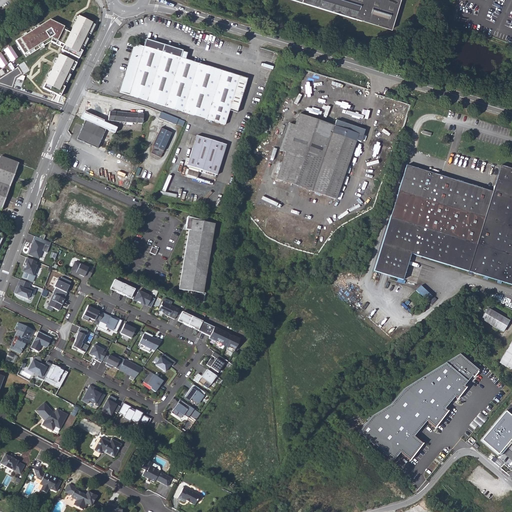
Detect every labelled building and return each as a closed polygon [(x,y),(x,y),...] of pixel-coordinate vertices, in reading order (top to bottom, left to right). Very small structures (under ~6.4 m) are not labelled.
[(292,0),(300,2),(390,30),(399,0),(292,0)] [(59,96),(97,20),(78,11),(71,25),(51,15),(15,39),(26,55),(52,40),(62,45),(42,87),(59,96)] [(119,92),(150,102),(182,112),(225,125),(229,110),(237,113),(247,78),(185,59),(187,53),(182,51),(182,50),(146,39),(143,46),(134,44),(119,92)] [(0,68),(19,57),(12,45),(0,52),(0,68)] [(149,107),(147,113),(176,125),(177,123),(179,119),(149,107)] [(81,118),(85,120),(105,129),(115,134),(118,127),(104,121),(104,119),(84,111),(81,118)] [(108,120),(136,123),(142,124),(143,114),(110,111),(108,120)] [(276,179),(297,186),(336,199),(346,171),(356,140),(361,142),(365,130),(336,120),(334,126),(299,113),(295,125),(288,123),(279,150),(285,152),(276,179)] [(105,129),(85,120),(76,139),(97,148),(105,129)] [(171,134),(161,130),(151,155),(161,161),(171,134)] [(187,166),(218,175),(227,145),(196,136),(187,166)] [(0,209),(1,210),(18,163),(0,156),(0,209)] [(373,271),(403,280),(411,254),(436,261),(484,276),(483,278),(487,280),(488,277),(497,280),(496,282),(500,284),(501,282),(511,284),(511,168),(499,165),(496,177),(491,191),(483,218),(466,212),(437,204),(398,191),(386,231),(373,271)] [(406,165),(398,191),(437,204),(466,212),(483,218),(491,191),(406,165)] [(72,194),(61,219),(101,238),(112,213),(72,194)] [(200,220),(187,217),(186,224),(185,230),(188,230),(190,231),(179,290),(180,290),(188,291),(201,294),(201,293),(213,224),(203,222),(204,221),(200,220)] [(201,293),(202,293),(215,224),(213,223),(213,224),(201,293)] [(190,231),(188,230),(178,290),(180,290),(179,290),(190,231)] [(47,252),(51,242),(43,239),(39,238),(34,236),(31,243),(33,244),(29,254),(39,258),(42,251),(47,252)] [(158,249),(152,247),(150,252),(155,255),(158,249)] [(36,261),(26,257),(22,265),(25,266),(22,271),(32,275),(36,265),(35,265),(36,261)] [(85,275),(90,277),(94,269),(89,266),(88,268),(75,262),(71,271),(76,274),(76,273),(79,274),(84,277),(85,275)] [(58,275),(50,292),(53,294),(64,299),(72,282),(58,275)] [(30,283),(19,279),(14,293),(27,299),(29,294),(33,295),(35,290),(28,287),(30,283)] [(125,284),(115,279),(111,287),(117,291),(120,293),(125,284)] [(125,284),(120,293),(124,295),(125,294),(131,298),(135,289),(125,284)] [(420,295),(425,290),(420,286),(416,290),(420,295)] [(152,297),(138,290),(134,300),(143,305),(144,304),(147,306),(151,297),(152,297)] [(420,295),(427,301),(431,296),(425,290),(420,295)] [(201,294),(188,291),(188,294),(191,295),(191,298),(203,304),(205,293),(202,293),(201,293),(201,294)] [(61,305),(64,299),(53,294),(48,305),(59,310),(60,307),(60,306),(61,305)] [(179,310),(162,302),(158,310),(166,314),(165,315),(174,319),(179,310)] [(99,312),(96,310),(92,308),(92,307),(88,305),(82,319),(87,321),(89,318),(94,321),(93,323),(98,325),(103,313),(104,312),(99,310),(99,312)] [(481,319),(502,331),(509,320),(487,308),(481,319)] [(192,317),(182,312),(178,321),(184,324),(188,326),(192,317)] [(113,318),(103,313),(98,325),(97,327),(106,331),(107,328),(116,332),(122,320),(114,317),(113,318)] [(202,322),(192,317),(188,326),(191,328),(192,327),(198,330),(202,322)] [(10,348),(20,353),(29,336),(31,337),(35,331),(18,322),(14,328),(18,330),(15,336),(18,337),(14,345),(12,344),(10,348)] [(228,334),(202,322),(198,330),(198,331),(210,337),(208,339),(215,342),(214,344),(220,347),(222,345),(228,348),(226,350),(233,354),(240,340),(232,336),(233,335),(228,333),(228,334)] [(130,325),(125,323),(120,333),(131,338),(135,329),(129,326),(130,325)] [(88,331),(80,327),(76,334),(77,334),(75,342),(72,348),(76,350),(77,348),(85,353),(88,346),(82,343),(88,331)] [(43,333),(38,331),(30,348),(38,352),(41,345),(46,348),(47,347),(51,338),(47,335),(46,336),(42,334),(43,333)] [(153,335),(145,332),(139,344),(145,347),(144,349),(149,352),(150,349),(155,351),(156,348),(161,341),(156,338),(156,339),(155,340),(153,339),(153,338),(152,337),(153,335)] [(511,339),(499,362),(511,369),(511,339)] [(94,344),(89,354),(95,357),(94,359),(101,363),(102,361),(105,355),(106,353),(103,351),(103,349),(94,344)] [(220,356),(214,352),(211,355),(215,358),(213,361),(210,359),(206,365),(210,367),(208,370),(214,374),(216,371),(218,373),(225,362),(224,361),(219,358),(220,356)] [(163,354),(155,365),(165,372),(169,366),(169,365),(170,364),(173,366),(176,362),(163,354)] [(372,416),(358,432),(394,462),(400,454),(410,462),(425,443),(416,436),(427,422),(436,429),(450,412),(446,409),(455,398),(458,400),(468,388),(465,386),(472,377),(474,379),(480,371),(460,354),(405,388),(392,404),(372,416)] [(119,370),(124,359),(119,356),(117,359),(109,355),(108,356),(107,358),(109,359),(106,363),(105,365),(111,368),(112,366),(119,370)] [(41,356),(33,357),(33,360),(29,367),(35,370),(33,373),(38,375),(37,377),(43,380),(46,376),(52,364),(46,361),(44,365),(40,363),(41,362),(41,356)] [(139,367),(125,359),(124,359),(119,370),(118,370),(127,374),(128,372),(132,374),(129,379),(133,380),(140,371),(137,370),(139,367)] [(59,368),(52,364),(46,376),(56,382),(54,385),(59,388),(67,373),(62,370),(58,368),(59,368)] [(210,384),(216,376),(214,374),(208,370),(207,369),(202,376),(198,374),(193,380),(197,383),(198,382),(203,385),(206,381),(210,384)] [(150,372),(143,382),(151,387),(151,388),(155,392),(159,386),(158,386),(160,384),(160,385),(163,381),(150,372)] [(94,404),(98,407),(105,395),(96,390),(97,388),(90,384),(82,400),(88,403),(89,400),(95,403),(94,404)] [(205,393),(193,384),(187,393),(187,394),(185,395),(184,397),(189,400),(192,400),(198,403),(205,393)] [(109,395),(101,410),(110,415),(113,411),(117,413),(120,406),(114,403),(116,399),(109,395)] [(200,414),(180,400),(176,406),(177,407),(175,409),(174,409),(171,413),(175,416),(178,412),(183,415),(188,417),(189,416),(195,420),(200,414)] [(42,419),(43,418),(45,420),(44,421),(42,425),(52,430),(55,424),(58,426),(60,422),(62,423),(67,415),(56,410),(54,414),(53,413),(44,403),(35,410),(42,419)] [(149,418),(142,414),(132,408),(132,407),(124,403),(118,413),(124,415),(123,418),(125,419),(126,419),(129,421),(130,419),(138,423),(140,421),(146,424),(149,418)] [(481,441),(499,455),(511,438),(511,414),(507,411),(481,441)] [(94,450),(101,454),(102,451),(114,458),(121,444),(112,439),(110,442),(101,437),(94,450)] [(0,464),(13,471),(13,470),(20,474),(24,465),(18,462),(18,461),(5,454),(0,464)] [(147,480),(151,481),(154,483),(155,481),(167,487),(171,479),(158,472),(150,468),(153,463),(146,460),(142,469),(145,471),(142,477),(147,480)] [(150,468),(158,472),(158,470),(153,467),(154,464),(153,463),(150,468)] [(35,476),(37,475),(41,478),(39,480),(38,483),(41,485),(39,489),(45,493),(47,488),(50,490),(54,492),(60,482),(56,479),(44,473),(43,474),(42,473),(40,466),(33,469),(35,476)] [(73,503),(73,506),(79,509),(82,509),(84,504),(90,507),(91,506),(96,497),(87,492),(86,496),(84,496),(83,496),(82,494),(76,491),(77,489),(67,484),(63,492),(70,495),(69,497),(74,500),(73,503)] [(178,499),(185,502),(186,501),(195,505),(200,495),(192,492),(190,492),(188,491),(189,489),(184,487),(178,499)] [(115,507),(108,503),(104,509),(105,510),(104,511),(102,511),(103,511),(102,511),(120,511),(118,511),(117,511),(114,509),(115,507)]
